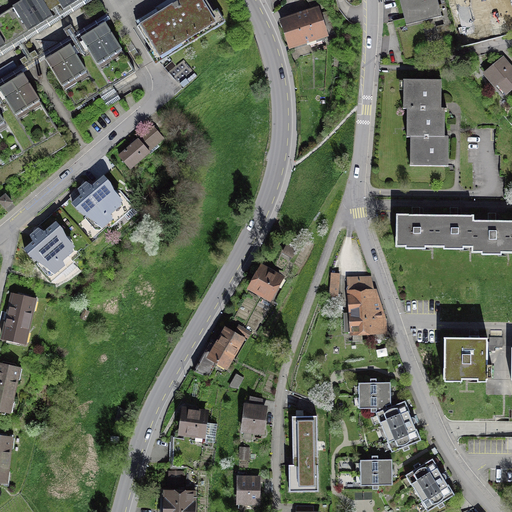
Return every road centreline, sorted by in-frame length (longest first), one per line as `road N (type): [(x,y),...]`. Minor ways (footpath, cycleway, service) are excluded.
road 1 (secondary): [(247,0),(280,100),(271,181),(149,410),(119,511)]
road 2 (residential): [(361,167),(365,239),(396,326),(453,459),(495,511)]
road 3 (residential): [(277,511),(282,380),(361,167)]
road 4 (residential): [(0,234),(156,99),(157,78),(127,28)]
road 5 (residential): [(371,0),(361,167)]
